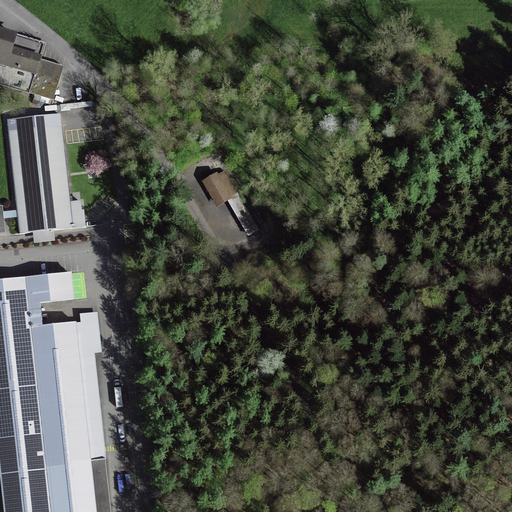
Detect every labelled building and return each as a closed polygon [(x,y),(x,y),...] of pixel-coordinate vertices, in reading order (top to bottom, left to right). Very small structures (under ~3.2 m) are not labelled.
[(59,81),(63,66),(39,59),(44,45),(0,31),(0,84),(29,93),(35,73),(59,81)] [(80,202),(70,203),(61,115),(7,121),(20,234),(85,227),(84,217),(82,217),(80,202)] [(251,239),(263,232),(239,193),(230,198),(215,174),(202,181),(217,206),(226,200),(251,239)] [(73,299),(70,274),(0,281),(0,463),(5,511),(111,511),(100,409),(85,410),(76,323),(43,327),(40,303),(73,299)] [(84,354),(94,353),(90,314),(80,316),(84,354)]
